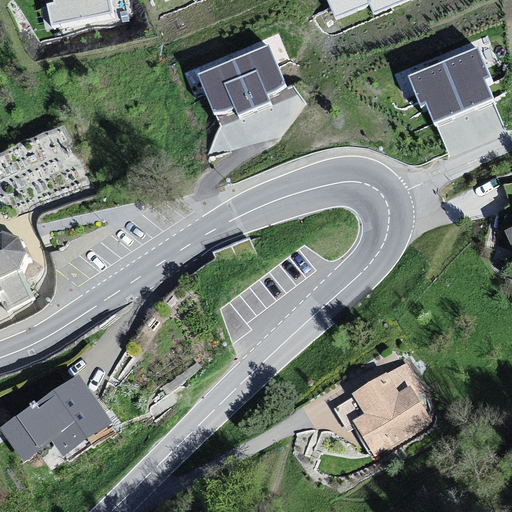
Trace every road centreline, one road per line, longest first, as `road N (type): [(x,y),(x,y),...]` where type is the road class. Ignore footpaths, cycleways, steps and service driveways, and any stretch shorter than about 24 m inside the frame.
road 1 (tertiary): [(0,357),(269,202),(351,180),(370,184),(386,202)]
road 2 (tertiary): [(386,202),(388,227),(373,259),(110,511)]
road 3 (residential): [(386,202),(511,144)]
